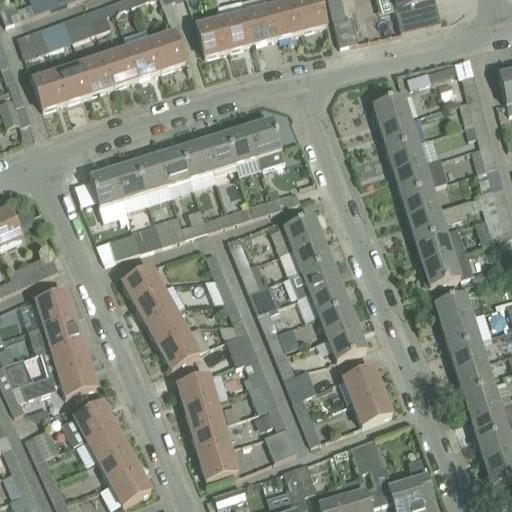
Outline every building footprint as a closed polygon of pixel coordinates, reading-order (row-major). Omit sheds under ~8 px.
[(80,0),(58,0),(53,2),(57,12),(81,3),(80,0)] [(171,0),(135,0),(133,1),(137,11),(159,3),(162,11),(174,7),(171,0)] [(325,0),(328,9),(333,29),(345,25),(340,6),(340,3),(353,0),(325,0)] [(133,1),(110,9),(114,20),(137,11),(133,1)] [(318,1),(293,7),(301,38),(326,31),(318,1)] [(53,2),(30,10),(34,20),(57,12),(53,2)] [(34,20),(30,10),(16,16),(13,6),(0,11),(0,20),(4,31),(34,20)] [(293,7),(269,13),(277,44),(301,38),(293,7)] [(86,18),(95,41),(95,42),(112,36),(107,22),(114,20),(110,9),(86,18)] [(269,13),(245,20),(253,51),(277,44),(269,13)] [(72,49),(95,41),(86,18),(63,27),(67,37),(72,49)] [(245,20),(221,26),(229,57),(253,51),(245,20)] [(229,57),(221,26),(196,32),(204,63),(229,57)] [(63,27),(40,35),(48,58),(63,53),(59,40),(67,37),(63,27)] [(48,58),(40,35),(17,44),(25,67),(48,58)] [(174,37),(150,46),(160,77),(185,69),(174,37)] [(150,46),(126,54),(137,85),(160,77),(150,46)] [(126,54),(103,62),(113,93),(137,85),(126,54)] [(103,62),(79,69),(90,101),(113,93),(103,62)] [(6,65),(0,67),(0,72),(5,88),(0,89),(0,105),(11,102),(15,114),(23,111),(15,88),(14,89),(6,65)] [(461,84),(467,107),(478,104),(468,66),(455,69),(455,70),(407,85),(410,94),(458,79),(459,85),(461,84)] [(79,69),(56,77),(66,109),(90,101),(79,69)] [(66,109),(56,77),(31,86),(42,117),(66,109)] [(511,119),(511,78),(498,82),(505,111),(506,111),(508,120),(511,119)] [(372,112),(379,135),(410,125),(403,102),(372,112)] [(465,132),(467,132),(484,128),(478,104),(467,107),(459,109),(465,132)] [(0,109),(0,115),(7,134),(19,130),(11,106),(0,109)] [(247,133),(258,164),(261,175),(285,167),(271,125),(247,133)] [(379,135),(386,158),(417,148),(410,125),(379,135)] [(476,142),(480,154),(490,151),(484,128),(467,132),(471,144),(476,142)] [(247,133),(225,140),(235,171),(258,164),(247,133)] [(225,140),(202,147),(212,178),(235,171),(225,140)] [(386,158),(394,180),(424,171),(436,167),(430,144),(417,148),(386,158)] [(202,147),(180,155),(190,185),(212,178),(202,147)] [(472,156),(478,179),(496,174),(490,151),(480,154),(472,156)] [(180,155),(157,162),(170,203),(193,196),(190,185),(180,155)] [(157,162),(134,169),(144,199),(145,199),(148,210),(170,203),(157,162)] [(394,180),(401,203),(431,193),(447,189),(440,166),(436,167),(424,171),(394,180)] [(134,169),(112,176),(121,206),(144,199),(134,169)] [(476,180),(482,202),(502,197),(496,174),(478,179),(476,180)] [(121,206),(112,176),(88,184),(98,214),(121,206)] [(268,196),(271,205),(275,217),(280,215),(298,209),(294,199),(281,203),(278,193),(268,196)] [(401,203),(408,226),(438,216),(431,193),(401,203)] [(408,226),(415,248),(446,239),(442,227),(447,225),(448,230),(467,224),(465,220),(474,217),(474,216),(483,213),(486,226),(508,220),(502,197),(482,202),(438,216),(408,226)] [(271,205),(248,213),(251,224),(275,217),(271,205)] [(248,213),(226,220),(229,231),(251,224),(248,213)] [(7,215),(0,218),(0,254),(21,245),(15,232),(35,223),(30,214),(11,224),(7,215)] [(192,230),(181,233),(185,245),(208,238),(205,226),(201,214),(189,218),(192,230)] [(226,220),(205,226),(208,238),(229,231),(226,220)] [(511,233),(508,220),(486,226),(493,248),(505,245),(511,242),(511,233)] [(154,228),(155,231),(162,252),(185,245),(181,233),(178,222),(154,228)] [(271,239),(280,262),(291,257),(322,245),(313,223),(282,235),(271,239)] [(134,240),(132,241),(138,259),(162,252),(155,231),(133,237),(134,240)] [(415,248),(422,271),(465,257),(458,235),(446,239),(415,248)] [(138,259),(132,241),(109,248),(115,267),(138,259)] [(510,264),(498,267),(501,279),(511,276),(511,242),(505,245),(510,264)] [(280,262),(288,284),(300,279),(331,267),(322,245),(291,257),(280,262)] [(109,248),(97,252),(100,260),(104,270),(115,267),(109,248)] [(230,254),(239,277),(251,272),(241,249),(230,254)] [(465,257),(422,271),(429,294),(460,284),(471,281),(472,281),(465,257)] [(206,263),(215,287),(226,282),(216,259),(206,263)] [(288,284),(297,306),(339,290),(331,267),(300,279),(288,284)] [(9,277),(12,285),(16,294),(38,285),(30,268),(9,277)] [(239,277),(249,299),(267,292),(258,269),(251,272),(239,277)] [(121,289),(134,312),(161,296),(148,274),(121,289)] [(482,278),(472,281),(471,281),(474,288),(485,285),(482,278)] [(215,287),(224,307),(234,303),(226,282),(215,287)] [(12,285),(0,290),(0,301),(16,294),(12,285)] [(257,321),(277,313),(279,312),(270,290),(267,292),(249,299),(257,321)] [(306,328),(317,324),(348,312),(339,290),(297,306),(299,310),(306,328)] [(134,312),(146,333),(173,317),(161,296),(134,312)] [(42,332),(74,322),(66,298),(34,308),(42,332)] [(434,310),(441,333),(471,324),(464,300),(434,310)] [(224,307),(234,332),(244,328),(234,303),(224,307)] [(317,324),(326,346),(357,334),(348,312),(317,324)] [(257,321),(267,344),(278,340),(273,326),(281,322),(277,313),(257,321)] [(146,333),(158,355),(186,339),(173,317),(146,333)] [(49,356),(81,346),(74,322),(42,332),(49,355),(49,356)] [(441,333),(448,356),(478,346),(471,324),(441,333)] [(219,332),(231,361),(254,352),(244,328),(234,332),(219,332)] [(357,334),(326,346),(317,350),(322,361),(331,358),(335,369),(366,357),(357,334)] [(186,339),(158,355),(171,377),(198,361),(186,339)] [(267,344),(276,366),(287,361),(278,340),(267,344)] [(0,373),(12,368),(2,345),(0,346),(0,373)] [(57,380),(88,370),(81,346),(49,356),(49,355),(41,358),(49,382),(57,380)] [(448,356),(455,378),(485,369),(478,346),(448,356)] [(245,385),(249,396),(268,388),(254,352),(231,361),(236,374),(245,371),(250,383),(245,385)] [(276,366),(289,398),(312,389),(307,376),(295,381),(287,361),(276,366)] [(0,390),(4,400),(15,395),(21,393),(33,388),(23,365),(13,369),(12,368),(0,373),(0,390)] [(455,378),(463,401),(493,391),(485,369),(455,378)] [(33,388),(21,393),(26,406),(57,396),(56,391),(60,390),(64,404),(96,394),(88,370),(57,380),(49,382),(49,383),(33,388)] [(341,387),(350,410),(382,398),(373,374),(341,387)] [(177,392),(184,416),(215,407),(208,382),(177,392)] [(259,419),(268,416),(278,412),(268,388),(249,396),(259,419)] [(289,398),(302,430),(312,426),(303,404),(316,398),(312,389),(289,398)] [(463,401),(470,424),(500,414),(493,391),(463,401)] [(15,395),(4,400),(14,422),(24,417),(15,395)] [(382,398),(350,410),(359,434),(391,421),(382,398)] [(184,416),(191,440),(222,431),(215,407),(184,416)] [(85,445),(86,447),(114,431),(102,409),(65,430),(76,450),(85,445)] [(470,424),(477,446),(507,437),(511,435),(511,410),(500,414),(470,424)] [(274,431),(277,439),(287,435),(278,412),(268,416),(269,419),(265,420),(270,433),(274,431)] [(47,414),(28,420),(39,426),(49,422),(47,414)] [(312,426),(302,430),(311,452),(321,448),(312,426)] [(86,447),(98,469),(126,453),(114,431),(86,447)] [(191,440),(198,464),(229,454),(222,431),(191,440)] [(36,469),(46,464),(59,458),(48,435),(26,446),(36,469)] [(287,435),(277,439),(265,444),(266,445),(270,457),(275,467),(297,458),(287,435)] [(477,446),(484,469),(511,460),(511,453),(507,437),(477,446)] [(0,457),(2,457),(12,479),(22,475),(6,439),(0,442),(0,457)] [(374,445),(363,450),(371,476),(382,473),(382,472),(374,447),(374,445)] [(360,480),(371,476),(363,450),(352,454),(360,480)] [(98,469),(110,490),(138,475),(126,453),(98,469)] [(229,454),(198,464),(205,488),(237,479),(229,454)] [(511,460),(484,469),(491,492),(511,485),(511,460)] [(36,469),(47,492),(56,488),(46,464),(36,469)] [(387,492),(376,495),(381,511),(392,507),(393,511),(435,511),(426,482),(420,465),(409,468),(412,479),(413,479),(415,485),(388,493),(387,492)] [(307,471),(296,474),(304,502),(315,498),(307,471)] [(306,511),(304,502),(296,474),(284,478),(293,508),(281,511),(280,511),(306,511)] [(3,483),(13,505),(32,497),(22,475),(12,479),(3,483)] [(138,475),(110,490),(121,511),(123,511),(150,497),(138,475)] [(47,492),(55,511),(61,511),(66,510),(56,488),(47,492)] [(240,493),(213,503),(216,511),(225,511),(245,505),(240,493)] [(10,507),(11,511),(39,511),(32,497),(13,505),(10,507)] [(368,511),(365,499),(342,505),(343,511),(368,511)]
